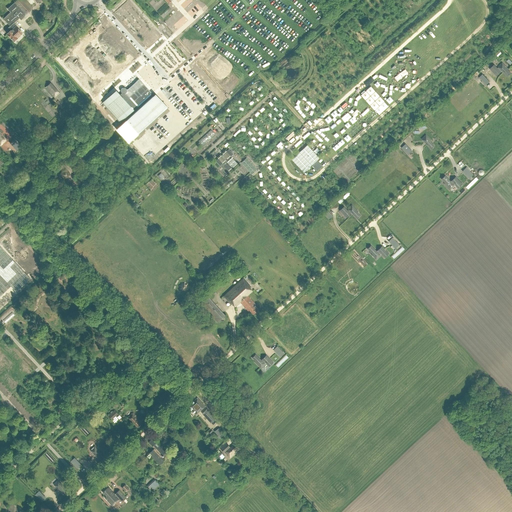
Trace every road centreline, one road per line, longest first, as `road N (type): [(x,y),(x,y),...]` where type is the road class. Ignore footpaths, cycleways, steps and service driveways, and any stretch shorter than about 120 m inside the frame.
road 1 (residential): [(86,485),(511,91)]
road 2 (track): [(484,0),(484,23),(315,176),(291,176),(285,150)]
road 3 (track): [(286,148),(451,0)]
road 4 (track): [(46,238),(190,391)]
road 5 (track): [(306,511),(195,386)]
road 6 (unclassified): [(0,392),(86,485)]
